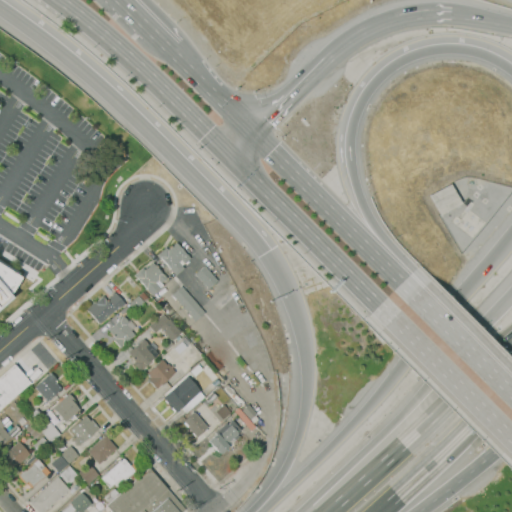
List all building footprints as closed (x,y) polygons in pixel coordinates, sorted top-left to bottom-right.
[(429,194),(450,184),(460,204),(440,215),(429,194)] [(175,275),(156,255),(164,247),(167,250),(175,242),(189,257),(183,263),(181,266),(182,268),(175,275)] [(151,295),(133,274),(141,267),(143,270),(152,263),(166,278),(160,283),(157,280),(155,283),(159,288),(151,295)] [(0,304),(7,298),(19,279),(0,266),(0,304)] [(207,289),(205,287),(204,288),(202,285),(203,284),(195,274),(204,266),(217,280),(207,289)] [(194,321),(170,294),(180,285),(204,313),(194,321)] [(144,302),(138,295),(142,291),(148,298),(144,302)] [(99,324),(85,309),(94,301),(95,302),(102,296),(105,300),(114,293),(124,304),(119,308),(117,307),(99,324)] [(134,310),(128,304),(137,295),(143,302),(134,310)] [(170,341),(159,328),(154,333),(148,326),(162,314),(179,333),(170,341)] [(119,348),(112,340),(114,338),(107,330),(123,316),(128,322),(125,325),(133,334),(119,348)] [(139,371),(132,363),(134,360),(127,353),(142,339),(156,353),(152,356),(153,357),(142,368),(139,371)] [(155,388),(147,379),(150,376),(146,373),(161,359),(166,364),(167,363),(175,371),(155,388)] [(0,408),(0,376),(13,365),(29,383),(0,408)] [(46,401),(34,386),(50,372),(57,381),(55,383),(60,389),(46,401)] [(175,413),(167,405),(168,404),(162,397),(186,375),(200,390),(175,413)] [(208,404),(204,399),(211,392),(216,397),(208,404)] [(64,422),(51,408),(68,393),(76,402),(74,404),(79,410),(64,422)] [(249,418),(241,409),(247,404),(255,413),(249,418)] [(218,421),(212,414),(223,405),(229,412),(218,421)] [(32,421),(27,416),(37,408),(41,413),(32,421)] [(196,437),(182,421),(193,412),(206,427),(196,437)] [(78,446),(72,440),(76,437),(70,429),(84,416),(89,421),(90,419),(98,428),(78,446)] [(39,431),(45,426),(42,422),(45,419),(59,434),(49,443),(42,435),(39,431)] [(219,453),(216,450),(214,451),(210,446),(212,445),(207,439),(225,422),(227,424),(231,420),(240,430),(236,433),(237,434),(236,434),(238,436),(232,441),(230,439),(225,444),(227,446),(219,453)] [(0,421),(3,425),(1,427),(10,437),(0,445),(0,421)] [(36,440),(25,428),(32,422),(39,431),(42,435),(36,440)] [(12,438),(7,432),(15,424),(21,430),(12,438)] [(98,464),(87,451),(104,436),(115,448),(98,464)] [(48,444),(38,453),(32,446),(41,437),(48,444)] [(59,452),(53,444),(59,439),(65,447),(59,452)] [(11,470),(6,464),(5,466),(0,460),(0,456),(18,441),(29,454),(11,470)] [(60,454),(69,446),(77,455),(68,463),(60,454)] [(67,464),(58,472),(50,464),(59,455),(67,464)] [(108,488),(100,478),(122,458),(129,466),(133,462),(137,468),(116,486),(113,483),(108,488)] [(31,487),(27,482),(25,483),(18,475),(24,469),(25,470),(31,464),(36,459),(44,467),(44,466),(49,472),(41,479),(40,479),(31,487)] [(87,484),(77,473),(88,464),(97,475),(87,484)] [(68,485),(58,474),(68,466),(77,476),(68,485)] [(138,511),(111,511),(105,505),(148,468),(165,489),(138,511)] [(43,511),(37,511),(28,502),(57,476),(68,489),(43,511)] [(138,511),(165,489),(167,488),(185,509),(181,511),(138,511)] [(108,502),(104,497),(113,489),(118,493),(108,502)] [(59,511),(70,503),(69,502),(81,492),(91,504),(81,511),(59,511)] [(96,511),(87,511),(95,505),(94,505),(99,500),(104,506),(99,511),(99,510),(96,511)]
